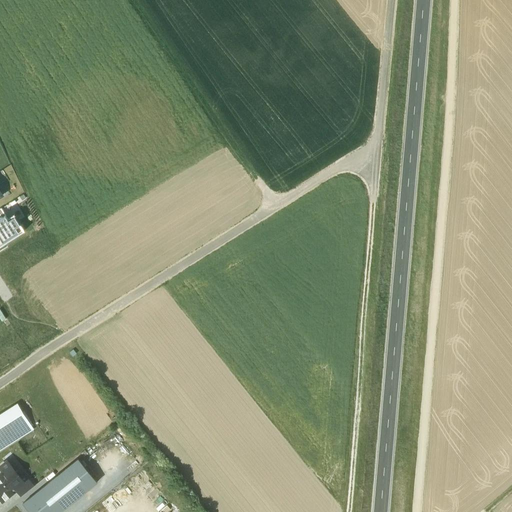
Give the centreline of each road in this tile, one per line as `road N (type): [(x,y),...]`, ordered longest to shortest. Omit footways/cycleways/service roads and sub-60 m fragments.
road 1 (track): [(391,0),(375,161),(339,166),(0,380)]
road 2 (tertiary): [(423,0),(380,511)]
road 3 (track): [(416,511),(454,0)]
road 4 (track): [(375,161),(348,511)]
road 5 (track): [(136,0),(275,206)]
